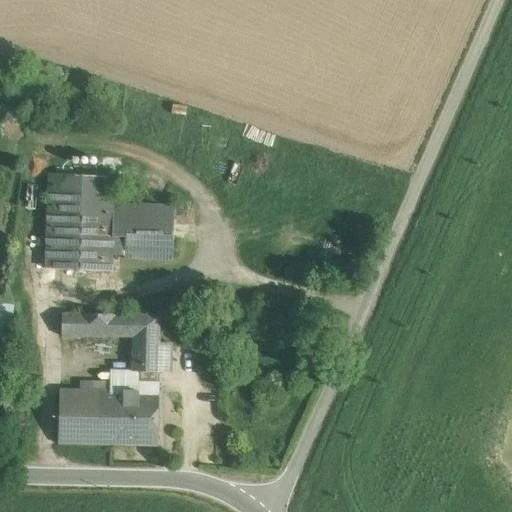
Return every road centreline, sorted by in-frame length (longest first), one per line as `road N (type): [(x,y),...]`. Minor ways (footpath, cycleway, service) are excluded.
road 1 (unclassified): [(282,511),(503,0)]
road 2 (track): [(369,309),(222,271),(214,219),(180,171),(135,147),(82,140),(47,147),(37,158),(24,246),(30,278)]
road 3 (unclassified): [(259,511),(219,484),(0,475)]
road 4 (track): [(222,271),(125,296),(35,296)]
